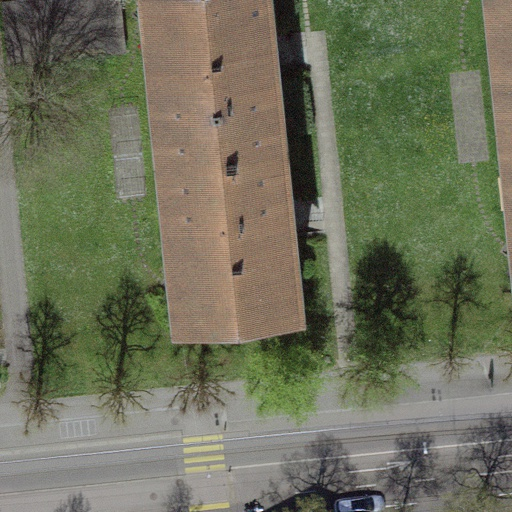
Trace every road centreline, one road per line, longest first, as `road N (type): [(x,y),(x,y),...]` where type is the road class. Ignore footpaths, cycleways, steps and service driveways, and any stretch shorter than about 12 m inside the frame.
road 1 (primary): [(371,470),(205,453),(0,473)]
road 2 (primary): [(371,470),(511,455)]
road 3 (primary): [(256,511),(371,470)]
